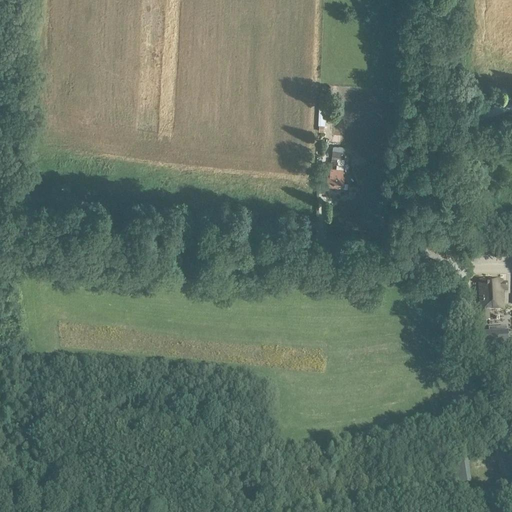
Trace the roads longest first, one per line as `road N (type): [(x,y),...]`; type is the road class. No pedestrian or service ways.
road 1 (unclassified): [(107,230),(466,268)]
road 2 (unclassified): [(466,268),(439,124),(439,0)]
road 3 (unclassified): [(511,484),(482,379),(466,268)]
